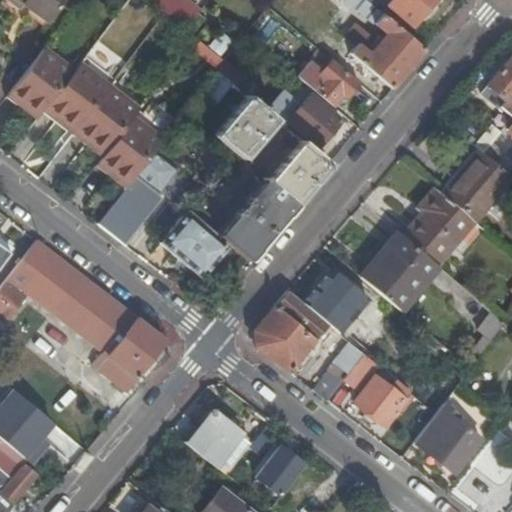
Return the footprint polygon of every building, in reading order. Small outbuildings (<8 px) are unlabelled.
[(12,0),(23,8),(25,5),(49,24),(66,0),(12,0)] [(166,0),(148,0),(167,15),(174,7),(166,0)] [(393,89),(426,49),(408,34),(393,21),(383,13),(367,0),(346,0),(387,34),(383,39),(380,36),(371,46),(374,49),(370,53),(359,43),(350,53),(393,89)] [(393,21),(408,34),(436,0),(393,0),(389,6),(399,15),(393,21)] [(174,7),(167,15),(186,30),(196,17),(178,2),(174,7)] [(389,6),(383,13),(393,21),(399,15),(389,6)] [(208,48),(221,56),(230,40),(216,33),(208,48)] [(74,73),(43,50),(11,92),(40,115),(46,108),(74,73)] [(511,56),(488,85),(506,101),(501,107),(511,116),(511,56)] [(309,65),(299,78),(332,107),(343,94),(347,98),(360,83),(333,60),(320,74),(309,65)] [(81,64),(74,73),(46,108),(75,131),(110,86),(81,64)] [(234,83),(218,70),(202,91),(217,104),(234,83)] [(141,110),(110,86),(75,131),(106,154),(134,119),(141,110)] [(341,120),(311,94),(287,123),(317,148),(341,120)] [(215,136),(242,159),(276,120),(249,96),(215,136)] [(100,161),(130,185),(140,172),(157,150),(164,141),(134,119),(106,154),(100,161)] [(471,125),(463,136),(480,151),(483,153),(500,132),(492,125),(484,135),(471,125)] [(329,164),(290,131),(282,140),(290,148),(295,148),(268,181),(295,204),(329,164)] [(140,172),(159,187),(176,166),(157,150),(140,172)] [(442,195),(473,221),(476,224),(511,181),(511,177),(483,153),(480,151),(442,195)] [(242,159),(208,200),(212,203),(216,198),(224,204),(254,170),(242,159)] [(156,191),(159,187),(140,172),(130,185),(99,225),(126,247),(165,199),(156,191)] [(224,228),(217,236),(230,246),(247,261),(295,204),(268,181),(265,179),(224,228)] [(402,236),(437,266),(473,221),(442,195),(434,188),(411,215),(416,219),(402,236)] [(201,209),(194,216),(217,236),(224,228),(201,209)] [(217,236),(194,216),(188,211),(160,243),(202,279),(230,246),(217,236)] [(402,236),(365,281),(400,310),(437,266),(402,236)] [(0,268),(14,249),(0,238),(0,268)] [(0,320),(6,325),(28,296),(103,355),(100,358),(103,360),(96,369),(126,393),(165,344),(165,342),(137,322),(139,320),(37,242),(0,289),(0,320)] [(328,276),(304,304),(329,326),(339,334),(367,300),(350,286),(346,291),(328,276)] [(304,304),(288,291),(254,331),(256,346),(290,372),(329,326),(304,304)] [(511,337),(511,336),(511,313),(505,324),(501,328),(511,337)] [(486,343),(499,324),(485,314),(472,333),(486,343)] [(363,354),(349,343),(323,376),(337,389),(348,375),(363,354)] [(375,364),(363,354),(348,375),(358,385),(375,364)] [(312,390),(328,402),(337,389),(323,376),(312,390)] [(390,390),(375,378),(355,403),(384,427),(404,401),(397,395),(400,391),(394,386),(390,390)] [(15,391),(0,407),(0,438),(31,465),(55,437),(48,431),(54,424),(15,391)] [(435,414),(414,442),(454,474),(480,440),(440,408),(435,414)] [(226,476),(249,445),(211,416),(187,446),(226,476)] [(511,500),(511,428),(504,422),(472,465),(493,481),(490,484),(511,500)] [(303,465),(278,447),(254,478),(279,497),(303,465)] [(0,493),(13,504),(37,476),(25,465),(11,482),(0,473),(0,493)] [(251,511),(221,488),(202,511),(251,511)] [(0,511),(6,511),(13,504),(0,493),(0,511)] [(166,511),(152,501),(143,511),(166,511)]
